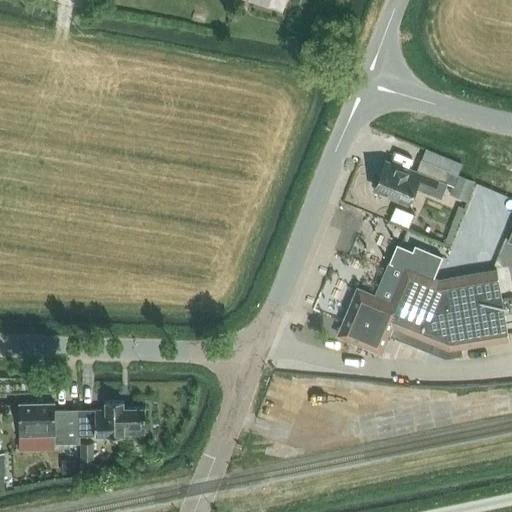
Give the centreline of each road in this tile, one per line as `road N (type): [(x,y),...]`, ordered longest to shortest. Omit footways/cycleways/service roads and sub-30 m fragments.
road 1 (tertiary): [(254,354),(367,83)]
road 2 (tertiary): [(0,346),(254,354)]
road 3 (unclassified): [(194,511),(254,354)]
road 4 (tertiary): [(367,83),(511,124)]
